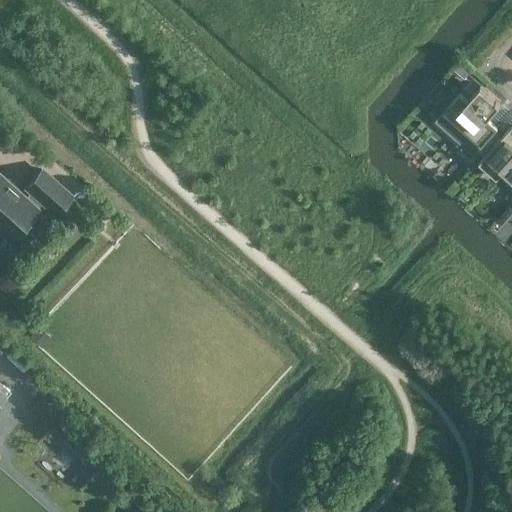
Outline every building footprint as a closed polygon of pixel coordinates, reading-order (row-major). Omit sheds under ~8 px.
[(456,69),(465,77),(470,70),(461,62),(456,69)] [(501,101),(481,83),(468,98),(461,91),(436,119),(474,152),(477,148),(484,154),(502,134),(495,128),(498,125),(488,115),(501,101)] [(511,122),(502,134),(484,154),(479,159),(498,176),(504,168),(511,175),(511,122)] [(0,175),(0,229),(10,238),(37,208),(36,208),(43,200),(56,212),(71,196),(41,169),(26,185),(32,190),(25,198),(0,175)] [(47,339),(36,328),(25,340),(35,351),(47,339)] [(0,404),(12,391),(0,379),(0,404)] [(139,511),(129,502),(118,511),(139,511)]
